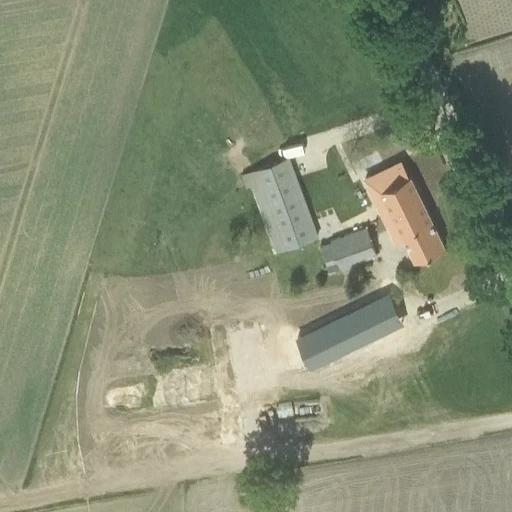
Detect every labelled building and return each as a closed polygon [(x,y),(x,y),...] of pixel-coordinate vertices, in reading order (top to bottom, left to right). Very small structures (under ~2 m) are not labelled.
[(245,151),(274,141),(255,90),(265,86),(256,62),(229,72),(233,84),(223,88),(245,151)] [(258,91),(275,138),(284,135),(267,88),(258,91)] [(250,171),(279,250),(317,236),(288,158),(250,171)] [(309,197),(333,191),(325,160),(301,166),(309,197)] [(410,175),(371,193),(396,242),(404,238),(415,261),(427,255),(445,246),(410,175)] [(331,247),(319,251),(327,274),(375,257),(365,227),(329,240),(331,247)] [(219,288),(270,287),(269,252),(218,254),(219,288)] [(273,359),(402,344),(395,281),(266,296),(273,359)] [(149,443),(185,438),(183,424),(148,429),(149,443)] [(145,430),(83,437),(85,458),(115,455),(116,467),(149,464),(145,430)]
